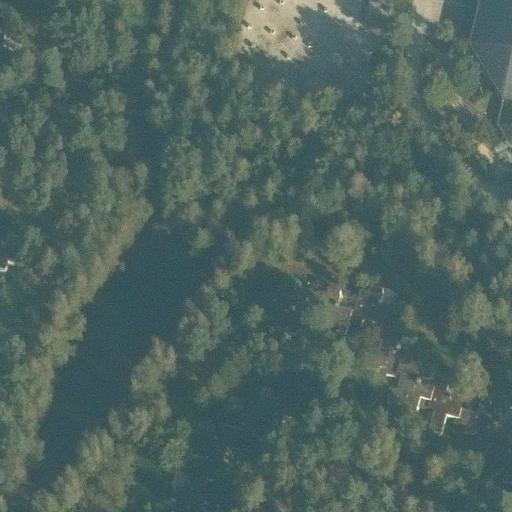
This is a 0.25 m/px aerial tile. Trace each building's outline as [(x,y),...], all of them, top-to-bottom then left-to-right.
[(511,0),(477,0),(477,7),(474,23),(471,39),(468,53),(494,96),(501,108),(496,130),(509,152),(511,152),(511,0)] [(0,79),(14,84),(17,74),(12,72),(15,60),(0,55),(0,54),(4,42),(0,40),(0,35),(2,28),(0,27),(0,79)] [(0,273),(5,275),(7,268),(13,269),(17,256),(3,253),(7,235),(0,233),(0,273)] [(257,296),(253,311),(262,313),(260,321),(273,324),(272,330),(316,341),(318,331),(345,338),(348,328),(360,331),(362,324),(375,328),(374,333),(378,334),(375,346),(379,347),(375,360),(369,359),(365,372),(377,375),(378,372),(387,374),(385,380),(395,383),(396,380),(400,381),(396,395),(389,393),(385,407),(398,410),(399,408),(407,410),(406,416),(415,418),(417,412),(432,416),(427,435),(440,439),(445,420),(454,422),(453,428),(464,431),(463,436),(477,440),(475,445),(490,449),(489,454),(495,455),(493,463),(506,466),(501,487),(506,488),(504,496),(511,498),(511,439),(509,438),(510,434),(496,430),(500,415),(478,409),(476,418),(460,413),(462,407),(443,402),(444,399),(441,398),(444,389),(434,387),(432,393),(418,389),(422,374),(409,370),(412,358),(397,354),(401,338),(387,334),(393,312),(378,308),(382,293),(369,289),(368,296),(359,294),(353,315),(336,311),(340,295),(326,292),(325,298),(316,296),(311,319),(293,314),(297,298),(286,295),(288,289),(276,286),(273,300),(257,296)] [(196,511),(198,505),(219,510),(222,496),(204,492),(206,483),(211,484),(212,478),(219,480),(222,463),(228,465),(232,450),(238,451),(239,444),(247,446),(250,431),(270,436),(271,433),(280,435),(283,421),(304,425),(307,413),(289,408),(292,395),(274,391),(270,407),(241,401),(237,419),(225,416),(222,428),(218,427),(214,441),(198,438),(195,449),(189,448),(187,458),(201,461),(197,477),(189,475),(185,493),(173,491),(169,504),(175,506),(173,511),(196,511)]
